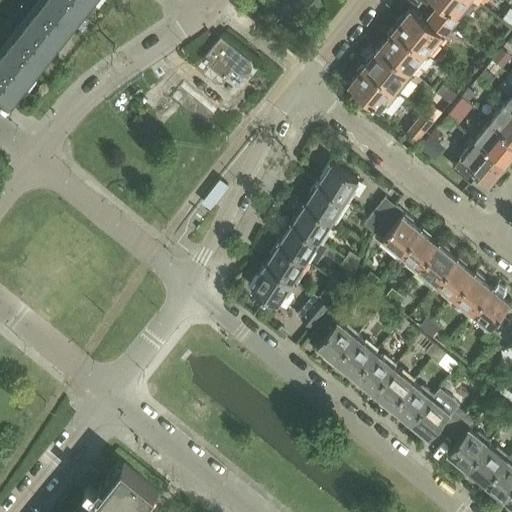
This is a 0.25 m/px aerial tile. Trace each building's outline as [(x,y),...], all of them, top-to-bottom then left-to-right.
[(44,0),(6,48),(0,55),(0,90),(12,100),(92,0),(44,0)] [(440,0),(442,1),(434,11),(452,26),(473,0),(440,0)] [(397,25),(396,26),(430,53),(452,26),(434,11),(427,20),(411,7),(405,15),(402,16),(397,22),(397,25)] [(511,11),(510,10),(502,19),(511,26),(511,25),(511,11)] [(387,36),(381,44),(415,72),(430,53),(396,26),(395,27),(392,27),(387,34),(387,36)] [(221,35),(202,59),(226,78),(234,68),(238,72),(240,73),(241,73),(242,74),(244,74),(245,74),(247,73),(248,73),(249,72),(250,71),(252,70),(252,68),(253,67),(253,65),(253,64),(253,63),(253,61),(252,60),(251,59),(250,58),(221,35)] [(367,62),(365,63),(399,91),(415,72),(381,44),(374,53),(371,53),(366,59),(367,62)] [(501,48),(493,59),(501,66),(510,55),(501,48)] [(357,73),(350,82),(384,109),(399,91),(365,63),(364,64),(362,65),(357,71),(357,73)] [(456,94),(443,84),(437,91),(451,101),(456,94)] [(469,87),(462,97),(467,101),(475,92),(469,87)] [(462,97),(447,115),(458,123),(473,105),(467,101),(462,97)] [(511,105),(506,101),(491,119),(511,136),(511,105)] [(424,111),(409,129),(418,137),(434,119),(424,111)] [(511,152),(511,136),(491,119),(476,138),(505,162),(511,152)] [(431,155),(441,143),(431,136),(422,147),(431,155)] [(505,162),(476,138),(453,165),(472,181),(479,172),(490,181),(505,162)] [(325,172),(320,181),(346,198),(360,178),(331,159),(323,171),(325,172)] [(313,192),(307,201),(333,219),(346,198),(320,181),(318,179),(311,190),(313,192)] [(386,196),(371,214),(380,222),(396,204),(386,196)] [(299,212),(294,221),(320,239),(333,219),(307,201),(305,200),(297,211),(299,212)] [(384,238),(405,211),(396,204),(380,222),(374,229),(383,237),(384,238)] [(414,219),(405,211),(384,238),(401,252),(421,227),(413,220),(414,219)] [(380,222),(371,214),(365,222),(374,229),(380,222)] [(286,232),(280,241),(281,242),(307,259),(320,239),(294,221),(292,220),(284,231),(286,232)] [(422,226),(421,227),(401,252),(419,267),(439,242),(431,235),(432,233),(422,226)] [(273,252),(266,263),(293,280),(307,259),(281,242),(280,241),(278,240),(271,251),(273,252)] [(440,240),(439,242),(419,267),(437,281),(457,256),(449,250),(450,248),(440,240)] [(351,250),(347,256),(358,264),(361,257),(351,250)] [(458,255),(457,256),(437,281),(454,296),(475,271),(466,264),(468,263),(458,255)] [(358,264),(347,256),(342,263),(355,272),(358,264)] [(278,303),(293,280),(266,263),(259,274),(257,272),(251,282),(253,284),(252,286),(278,303)] [(476,269),(475,271),(454,296),(472,311),(492,286),(484,279),(485,277),(476,269)] [(494,284),(492,286),(472,311),(501,334),(511,320),(511,306),(509,304),(511,301),(502,293),(503,292),(494,284)] [(393,287),(385,296),(391,301),(399,292),(393,287)] [(325,289),(319,297),(329,305),(335,297),(325,289)] [(399,292),(391,301),(397,306),(405,297),(399,292)] [(319,297),(302,317),(312,325),(329,305),(319,297)] [(342,316),(332,308),(315,328),(325,335),(318,344),(327,351),(325,353),(334,360),(336,358),(336,359),(356,334),(339,320),(342,316)] [(390,320),(395,324),(402,315),(397,311),(390,320)] [(402,315),(395,324),(402,330),(410,321),(402,315)] [(428,316),(420,325),(426,330),(434,321),(428,316)] [(511,320),(501,334),(511,342),(511,320)] [(434,321),(426,330),(433,335),(441,326),(434,321)] [(356,334),(336,359),(345,366),(343,368),(353,375),(354,373),(355,374),(375,349),(356,334)] [(427,351),(432,355),(440,346),(434,341),(427,351)] [(440,346),(432,355),(439,361),(447,352),(440,346)] [(375,349),(355,374),(364,381),(362,383),(371,390),(373,389),(393,364),(375,349)] [(393,364),(373,389),(382,396),(381,398),(390,406),(391,404),(392,404),(412,379),(393,364)] [(412,379),(392,404),(401,411),(399,413),(409,421),(410,419),(431,395),(412,379)] [(431,395),(410,419),(419,427),(418,428),(427,436),(429,434),(431,436),(440,424),(450,432),(466,412),(456,403),(450,410),(431,395)] [(466,412),(450,432),(459,439),(449,451),(457,458),(456,460),(465,467),(467,465),(467,466),(487,441),(470,427),(476,420),(466,412)] [(487,441),(467,466),(476,473),(474,475),(484,482),(485,481),(486,481),(506,456),(487,441)] [(511,461),(506,456),(486,481),(495,488),(493,490),(502,498),(504,496),(511,486),(511,461)] [(141,511),(139,510),(156,488),(124,462),(105,485),(96,477),(100,472),(99,472),(98,473),(90,466),(80,478),(79,477),(78,479),(86,485),(86,486),(92,491),(93,490),(98,494),(82,511),(141,511)]
